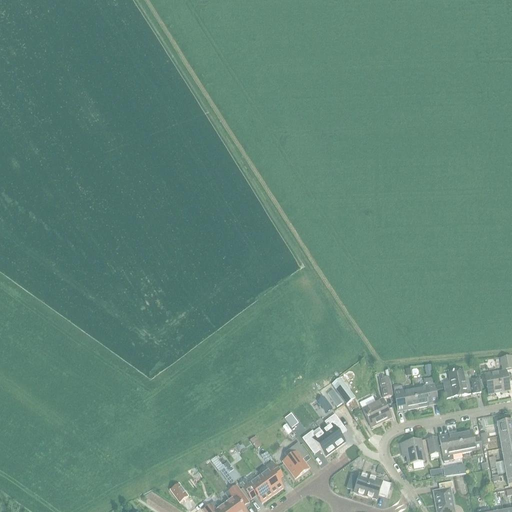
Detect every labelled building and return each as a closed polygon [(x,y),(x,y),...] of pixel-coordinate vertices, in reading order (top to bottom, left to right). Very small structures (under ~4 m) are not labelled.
[(502,370),(511,368),(511,365),(510,357),(500,359),(502,370)] [(446,399),(467,395),(462,370),(448,373),(449,381),(443,382),(446,399)] [(495,392),(508,389),(505,371),(484,375),(488,395),(496,393),(495,392)] [(413,389),(417,408),(431,406),(429,398),(435,397),(432,378),(423,380),(424,387),(413,389)] [(354,398),(340,379),(331,385),(346,404),(354,398)] [(382,397),(391,396),(388,379),(379,380),(382,397)] [(473,394),(480,393),(478,379),(471,380),(473,394)] [(417,408),(413,389),(402,391),(401,386),(393,388),(396,404),(402,403),(403,411),(417,408)] [(332,391),(327,394),(337,408),(342,404),(332,391)] [(371,428),(391,418),(381,400),(375,403),(372,396),(358,402),(362,410),(371,428)] [(328,428),(322,433),(335,450),(345,443),(337,433),(343,428),(334,416),(324,423),(328,428)] [(498,437),(511,434),(511,425),(511,421),(496,424),(498,437)] [(458,433),(462,453),(471,451),(472,456),(481,455),(479,438),(472,439),(471,431),(458,433)] [(312,432),(302,439),(311,452),(317,447),(325,458),(335,450),(322,433),(316,437),(312,432)] [(462,453),(458,433),(444,436),(445,444),(440,445),(443,462),(453,460),(452,455),(462,453)] [(500,449),(511,447),(511,434),(498,437),(500,449)] [(255,437),(249,441),(255,449),(261,445),(255,437)] [(430,454),(438,452),(436,438),(428,439),(430,454)] [(408,464),(424,461),(420,441),(401,445),(402,452),(406,451),(408,464)] [(282,463),(295,480),(309,470),(302,460),(307,456),(298,443),(284,454),(288,459),(282,463)] [(511,447),(500,449),(503,462),(511,459),(511,447)] [(505,474),(511,472),(511,459),(503,462),(505,474)] [(268,470),(258,477),(272,497),(283,489),(274,477),(279,473),(272,463),(266,467),(268,470)] [(440,470),(429,472),(430,479),(441,477),(440,470)] [(353,494),(376,501),(378,496),(386,498),(390,485),(359,475),(353,494)] [(272,497),(258,477),(248,485),(245,481),(239,484),(247,496),(253,492),(262,504),(272,497)] [(454,511),(450,488),(453,488),(452,482),(438,484),(439,490),(432,492),(436,511),(454,511)] [(179,504),(187,498),(179,485),(170,492),(179,504)] [(229,501),(224,505),(228,511),(245,511),(240,505),(246,501),(236,486),(224,495),(229,501)] [(228,511),(224,505),(218,509),(213,503),(202,511),(228,511)]
